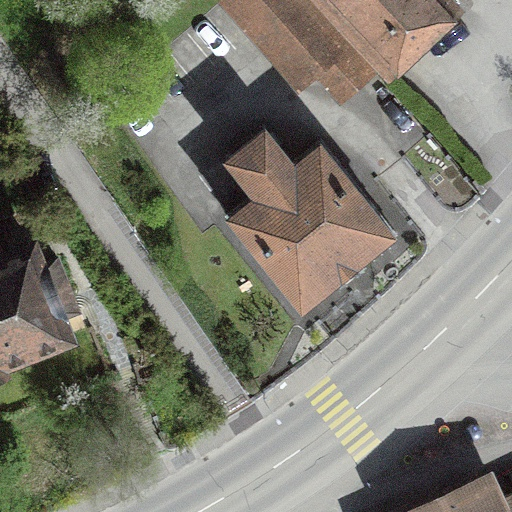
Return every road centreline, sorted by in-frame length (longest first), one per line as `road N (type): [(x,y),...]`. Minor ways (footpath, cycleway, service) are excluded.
road 1 (residential): [(271,468),(0,80)]
road 2 (primary): [(271,468),(465,311)]
